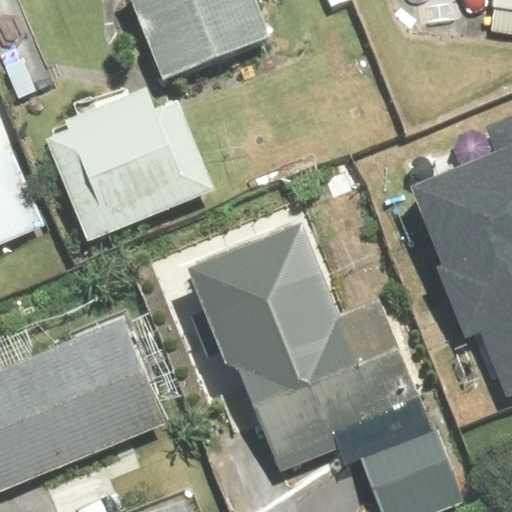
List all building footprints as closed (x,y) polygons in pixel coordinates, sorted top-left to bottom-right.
[(132,0),(166,85),(275,42),(258,0),(132,0)] [(511,0),(497,0),(496,12),(511,14),(511,0)] [(151,92),(45,133),(89,245),(217,196),(181,104),(160,113),(151,92)] [(487,330),(508,386),(511,385),(511,119),(496,126),(508,157),(414,192),(469,337),(487,330)] [(0,248),(56,225),(23,148),(0,158),(0,248)] [(309,227),(192,273),(274,479),(432,417),(387,303),(345,319),(309,227)] [(128,323),(0,373),(0,498),(171,431),(128,323)] [(438,426),(360,453),(381,511),(454,511),(467,507),(438,426)]
